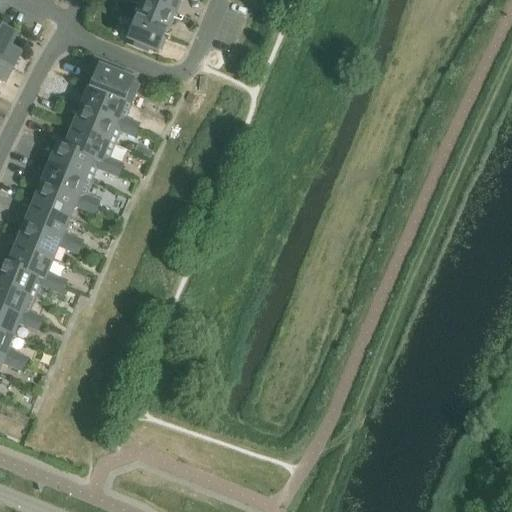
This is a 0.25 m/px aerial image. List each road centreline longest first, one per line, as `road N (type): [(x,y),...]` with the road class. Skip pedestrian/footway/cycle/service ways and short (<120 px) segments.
road 1 (residential): [(64,34),(188,79),(222,0)]
road 2 (residential): [(64,34),(0,154)]
